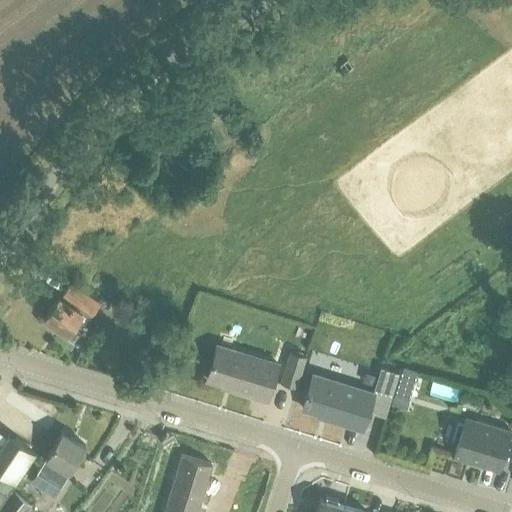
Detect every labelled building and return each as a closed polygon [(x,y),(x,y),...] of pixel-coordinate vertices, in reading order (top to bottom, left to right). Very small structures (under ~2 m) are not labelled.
[(186,136),(178,144),(186,151),(193,143),(186,136)] [(153,163),(153,164),(148,171),(164,186),(170,180),(173,184),(183,174),(162,153),(153,163)] [(72,283),(61,298),(59,297),(45,318),(75,339),(89,318),(99,302),(72,283)] [(127,310),(121,315),(128,324),(135,318),(127,310)] [(268,401),(280,363),(218,344),(208,378),(237,386),(236,391),(268,401)] [(298,386),(308,355),(292,350),(282,381),(298,386)] [(404,367),(392,404),(407,409),(419,372),(404,367)] [(381,368),(374,391),(392,397),(399,374),(381,368)] [(363,428),(374,391),(314,373),(304,406),(332,415),(331,419),(363,428)] [(454,440),(458,441),(454,452),(479,460),(479,463),(500,470),(511,430),(511,429),(466,415),(463,423),(459,422),(454,440)] [(60,486),(70,471),(71,471),(86,445),(62,431),(46,457),(37,472),(60,486)] [(0,504),(35,452),(9,434),(0,446),(0,504)] [(163,448),(159,460),(167,463),(170,451),(163,448)] [(182,454),(173,484),(204,494),(213,464),(182,454)] [(153,478),(149,490),(157,493),(161,481),(153,478)] [(173,484),(163,511),(198,511),(204,494),(173,484)] [(26,511),(33,504),(16,490),(0,510),(0,511),(26,511)] [(341,511),(344,505),(321,498),(316,511),(341,511)]
